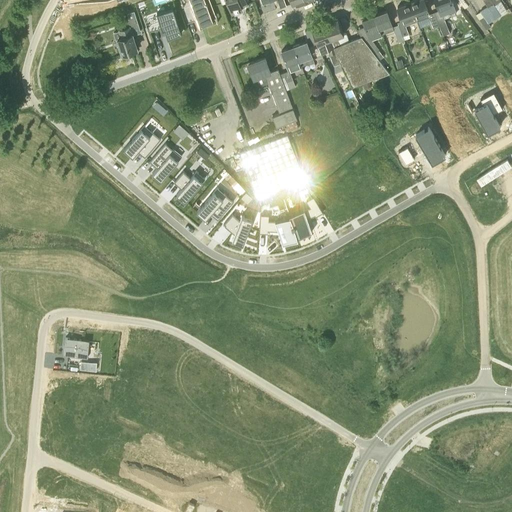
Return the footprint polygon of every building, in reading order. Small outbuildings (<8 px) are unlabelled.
[(190,0),(194,10),(192,11),(195,18),(197,17),(200,24),(213,19),(212,17),(216,15),(209,0),(190,0)] [(247,3),(246,0),(227,0),(232,12),(242,8),(241,5),(247,3)] [(414,0),(410,2),(415,16),(428,11),(423,0),(414,0)] [(435,12),(440,28),(443,35),(449,33),(446,23),(442,13),(455,8),(451,0),(435,0),(439,10),(435,12)] [(484,0),(488,4),(480,8),(480,10),(475,14),(486,28),(491,25),(489,22),(509,8),(502,0),(484,0)] [(399,24),(403,36),(409,33),(406,26),(418,22),(415,16),(410,2),(398,6),(404,22),(399,24)] [(168,36),(182,31),(173,7),(157,13),(144,17),(149,33),(165,27),(168,36)] [(403,36),(399,24),(393,26),(387,10),(375,15),(382,34),(393,29),(398,42),(405,39),(403,36)] [(141,31),(134,11),(127,13),(131,26),(120,30),(113,33),(116,39),(118,39),(123,55),(133,51),(132,50),(137,48),(132,33),(140,31),(141,31)] [(440,28),(435,12),(428,14),(435,30),(440,28)] [(382,34),(375,15),(363,19),(368,33),(369,32),(370,36),(364,41),(378,59),(383,56),(378,50),(380,50),(371,38),(382,34)] [(325,23),(333,47),(340,45),(337,37),(344,35),(338,18),(325,23)] [(312,28),(317,42),(321,52),(328,50),(330,54),(335,52),(333,47),(325,23),(312,28)] [(295,46),(302,66),(308,64),(309,65),(315,63),(308,46),(317,42),(312,28),(305,30),(309,40),(295,46)] [(333,47),(335,52),(337,56),(352,87),(374,79),(389,73),(378,59),(364,41),(361,37),(340,45),(333,47)] [(280,73),(286,90),(287,92),(296,88),(290,73),(303,68),(302,66),(295,46),(282,50),(289,70),(280,73)] [(286,90),(280,73),(280,74),(278,69),(271,71),(265,57),(248,63),(254,78),(264,74),(280,113),(272,116),(276,127),(284,124),(287,131),(298,127),(295,120),(297,119),(287,92),(286,90)] [(395,60),(397,68),(403,66),(401,59),(395,60)] [(511,108),(511,78),(509,80),(511,85),(502,90),(507,98),(506,99),(511,109),(511,108)] [(355,96),(352,89),(345,92),(348,99),(355,96)] [(179,123),(173,130),(178,135),(184,128),(179,123)] [(374,134),(373,131),(370,124),(358,130),(361,137),(364,143),(374,134)] [(287,134),(239,153),(257,198),(305,179),(287,134)] [(137,135),(119,156),(128,163),(133,157),(140,164),(150,153),(142,146),(146,143),(137,135)] [(154,157),(145,168),(152,174),(147,180),(156,187),(174,166),(165,159),(162,163),(154,157)] [(180,179),(171,189),(178,195),(173,201),(182,209),(199,188),(191,181),(187,185),(180,179)] [(310,206),(289,212),(297,236),(312,232),(307,217),(315,214),(316,216),(323,212),(313,195),(306,199),(310,206)] [(210,197),(192,218),(201,226),(206,220),(213,226),(223,215),(215,209),(219,205),(210,197)] [(283,243),(298,238),(290,214),(275,219),(269,219),(269,213),(261,212),(260,232),(268,232),(268,229),(279,230),(283,243)] [(236,226),(228,220),(219,231),(230,241),(228,247),(239,251),(248,226),(238,222),(236,226)] [(88,339),(64,336),(62,354),(86,357),(88,339)] [(329,475),(330,468),(340,470),(341,457),(327,455),(327,452),(316,450),(313,472),(324,475),(329,475)] [(329,475),(324,475),(308,471),(305,491),(321,493),(322,486),(331,488),(333,476),(329,475)] [(411,509),(411,510),(413,511),(417,487),(407,485),(406,488),(392,485),(390,499),(402,501),(401,508),(411,509)] [(330,494),(321,493),(305,491),(302,510),(313,511),(317,511),(318,506),(328,507),(330,494)] [(111,508),(103,504),(99,511),(128,511),(131,506),(116,497),(111,508)]
